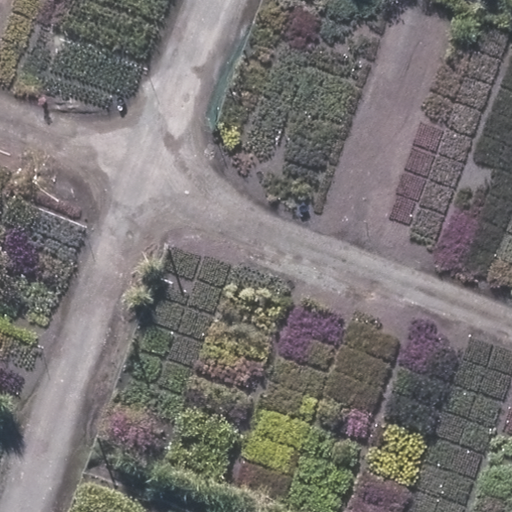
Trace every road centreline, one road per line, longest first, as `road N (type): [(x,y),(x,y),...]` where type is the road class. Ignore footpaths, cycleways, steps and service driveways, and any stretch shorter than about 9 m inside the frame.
road 1 (track): [(0,122),(511,320)]
road 2 (track): [(213,0),(25,511)]
